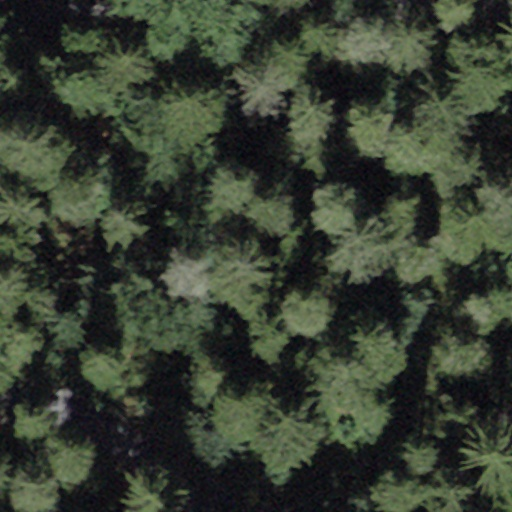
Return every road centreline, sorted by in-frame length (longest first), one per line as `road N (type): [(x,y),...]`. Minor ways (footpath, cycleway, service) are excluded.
road 1 (track): [(511,10),(0,5)]
road 2 (track): [(181,511),(119,428),(0,405)]
